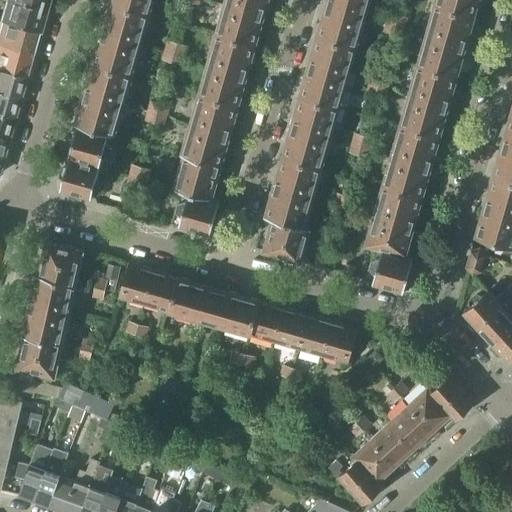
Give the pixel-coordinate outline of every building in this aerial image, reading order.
[(16,0),(7,0),(2,20),(36,31),(39,20),(42,19),(44,12),(43,10),(43,8),(16,0)] [(16,0),(43,8),(45,0),(16,0)] [(109,0),(109,1),(150,13),(154,0),(109,0)] [(224,0),(223,2),(264,14),(268,0),(224,0)] [(326,0),(325,4),(365,15),(369,0),(326,0)] [(435,0),(435,3),(474,15),(478,0),(435,0)] [(109,1),(101,32),(142,43),(150,13),(109,1)] [(223,2),(215,33),(256,44),(264,14),(223,2)] [(435,3),(426,33),(466,45),(474,15),(435,3)] [(325,4),(317,34),(356,45),(365,15),(325,4)] [(389,12),(386,22),(396,24),(398,15),(389,12)] [(398,15),(396,24),(405,27),(408,18),(398,15)] [(2,20),(0,26),(0,43),(31,52),(33,42),(35,43),(38,33),(36,32),(36,31),(2,20)] [(384,31),(393,33),(396,24),(386,22),(384,31)] [(396,24),(393,33),(402,36),(405,27),(396,24)] [(101,32),(92,62),(133,74),(142,43),(101,32)] [(215,33),(206,63),(247,75),(256,44),(215,33)] [(426,33),(418,63),(457,75),(466,45),(426,33)] [(317,34),(308,64),(347,76),(356,45),(317,34)] [(167,40),(165,49),(175,52),(177,43),(167,40)] [(0,68),(24,75),(25,73),(27,73),(29,63),(28,62),(31,52),(0,43),(0,68)] [(177,43),(175,52),(184,55),(186,45),(177,43)] [(162,59),(172,62),(175,52),(165,49),(162,59)] [(175,52),(172,62),(181,65),(184,55),(175,52)] [(92,62),(83,92),(124,104),(133,74),(92,62)] [(206,63),(197,94),(238,105),(247,75),(206,63)] [(418,63),(409,94),(449,105),(457,75),(418,63)] [(308,64),(299,95),(339,106),(347,76),(308,64)] [(0,68),(0,90),(18,96),(21,87),(23,86),(25,78),(24,76),(24,75),(0,68)] [(372,72),(369,81),(378,84),(381,75),(372,72)] [(381,75),(378,84),(388,87),(390,78),(381,75)] [(366,91),(376,94),(378,84),(369,81),(366,91)] [(378,84),(376,94),(385,96),(388,87),(378,84)] [(0,90),(0,112),(14,117),(17,106),(16,104),(18,96),(0,90)] [(74,123),(77,124),(116,134),(124,104),(83,92),(74,123)] [(197,94),(188,125),(229,136),(238,105),(197,94)] [(409,94),(401,124),(440,135),(449,105),(409,94)] [(299,95),(291,125),(330,136),(339,106),(299,95)] [(150,101),(147,110),(157,113),(160,104),(150,101)] [(160,104),(157,113),(166,116),(169,106),(160,104)] [(144,120),(154,122),(157,113),(147,110),(144,120)] [(0,112),(0,135),(6,137),(9,129),(11,128),(14,117),(0,112)] [(157,113),(154,122),(164,125),(166,116),(157,113)] [(511,113),(510,113),(502,144),(511,146),(511,113)] [(68,157),(69,157),(101,166),(106,168),(116,134),(77,124),(68,157)] [(401,124),(392,154),(431,165),(440,135),(401,124)] [(183,153),(183,156),(221,167),(229,136),(188,125),(181,152),(183,153)] [(291,125),(282,155),(322,166),(330,136),(291,125)] [(354,133),(352,142),(361,145),(364,136),(354,133)] [(364,136),(361,145),(370,148),(373,138),(364,136)] [(349,151),(359,154),(361,145),(352,142),(349,151)] [(511,146),(502,144),(493,174),(511,179),(511,146)] [(361,145),(359,154),(368,157),(370,148),(361,145)] [(392,154),(383,183),(423,195),(431,165),(392,154)] [(282,155),(273,185),(313,196),(322,166),(282,155)] [(182,188),(181,189),(212,197),(221,167),(183,156),(174,186),(182,188)] [(101,166),(69,157),(66,167),(62,168),(60,176),(63,180),(60,187),(58,187),(58,188),(60,189),(59,191),(61,191),(61,189),(70,191),(71,196),(79,198),(82,195),(90,197),(89,199),(91,199),(91,197),(93,198),(101,166)] [(132,164),(129,173),(139,176),(142,167),(132,164)] [(142,167),(139,176),(148,179),(150,170),(142,167)] [(126,183),(136,185),(139,176),(129,173),(126,183)] [(511,179),(493,174),(484,205),(511,212),(511,179)] [(139,176),(136,185),(146,188),(148,179),(139,176)] [(383,183),(374,213),(414,225),(423,195),(383,183)] [(265,215),(272,218),(310,228),(310,227),(305,226),(313,196),(273,185),(265,215)] [(212,197),(181,189),(172,223),(210,233),(220,199),(212,197)] [(337,193),(334,202),(344,205),(347,196),(337,193)] [(347,196),(344,205),(353,208),(356,198),(347,196)] [(331,212),(341,214),(344,205),(334,202),(331,212)] [(344,205),(341,214),(351,217),(353,208),(344,205)] [(511,212),(484,205),(475,235),(511,245),(511,212)] [(365,244),(375,247),(375,246),(405,255),(414,225),(374,213),(365,244)] [(310,228),(272,218),(263,251),(300,262),(310,228)] [(46,240),(38,273),(76,282),(84,249),(46,240)] [(375,246),(375,247),(366,280),(403,291),(403,290),(410,290),(412,282),(407,279),(413,257),(405,255),(375,246)] [(471,250),(466,267),(472,274),(481,271),(486,254),(480,247),(471,250)] [(316,255),(313,265),(323,268),(326,258),(316,255)] [(343,274),(352,276),(355,266),(346,264),(347,259),(336,256),(332,270),(343,273),(343,274)] [(119,297),(144,304),(154,269),(129,262),(119,297)] [(144,304),(168,311),(178,276),(154,269),(144,304)] [(35,273),(28,303),(69,312),(76,282),(38,273),(35,273)] [(168,311),(210,323),(219,288),(178,276),(168,311)] [(97,277),(95,287),(105,289),(107,279),(97,277)] [(479,327),(487,336),(509,314),(511,311),(511,284),(496,299),(488,289),(480,296),(476,294),(470,300),(471,305),(467,308),(467,315),(470,318),(468,322),(474,329),(479,327)] [(105,289),(95,287),(93,297),(102,299),(105,289)] [(210,323),(249,334),(259,299),(219,288),(210,323)] [(249,334),(274,341),(284,306),(259,299),(249,334)] [(21,334),(24,335),(62,343),(69,312),(28,303),(21,334)] [(274,341),(298,348),(308,313),(284,306),(274,341)] [(511,311),(509,314),(487,336),(494,344),(492,348),(498,354),(502,353),(505,356),(511,357),(511,356),(511,311)] [(298,348),(322,355),(332,320),(308,313),(298,348)] [(332,320),(322,355),(347,362),(357,327),(332,320)] [(136,333),(139,324),(129,321),(126,331),(127,331),(125,338),(133,341),(135,333),(136,333)] [(148,326),(139,324),(136,333),(146,336),(148,326)] [(160,340),(170,343),(173,333),(163,331),(160,340)] [(16,368),(54,377),(60,352),(62,344),(62,343),(24,335),(21,346),(19,355),(16,368)] [(84,338),(82,348),(91,350),(93,340),(84,338)] [(411,343),(410,345),(407,356),(423,364),(430,355),(432,354),(430,352),(429,352),(420,346),(420,345),(417,345),(411,343)] [(91,350),(82,348),(79,358),(89,360),(91,350)] [(232,360),(241,363),(244,353),(234,351),(232,360)] [(244,353),(241,363),(251,366),(254,356),(244,353)] [(427,387),(427,388),(455,418),(474,401),(440,364),(432,371),(438,377),(442,374),(446,378),(431,391),(427,387)] [(280,374),(290,377),(293,367),(283,365),(280,374)] [(293,367),(290,377),(300,380),(303,370),(293,367)] [(86,411),(101,417),(107,420),(114,405),(65,383),(63,387),(42,382),(14,375),(10,393),(33,398),(35,392),(55,397),(70,403),(72,404),(86,411)] [(329,388),(338,392),(342,381),(333,378),(329,388)] [(401,381),(394,388),(400,395),(408,388),(401,381)] [(400,395),(394,388),(386,394),(393,402),(400,395)] [(427,388),(409,404),(432,431),(451,414),(455,418),(427,388)] [(0,394),(0,418),(17,422),(23,400),(10,397),(0,394)] [(66,410),(70,403),(55,397),(52,403),(52,404),(66,410)] [(72,404),(69,412),(68,415),(81,422),(86,411),(72,404)] [(409,404),(390,421),(414,448),(432,431),(409,404)] [(326,414),(314,409),(311,418),(322,422),(326,414)] [(364,415),(357,422),(363,429),(371,422),(364,415)] [(108,442),(111,436),(112,433),(116,424),(107,420),(101,417),(96,425),(104,429),(100,437),(101,438),(100,439),(108,442)] [(0,418),(0,442),(12,445),(17,422),(0,418)] [(29,434),(38,435),(41,421),(32,419),(29,434)] [(390,421),(372,438),(396,464),(414,448),(390,421)] [(363,429),(357,422),(349,429),(355,436),(363,429)] [(112,433),(125,438),(128,430),(116,424),(112,433)] [(128,430),(125,438),(141,445),(144,437),(128,430)] [(146,452),(154,455),(160,441),(152,437),(146,452)] [(352,455),(356,460),(378,481),(396,464),(372,438),(352,455)] [(0,442),(0,465),(7,467),(12,445),(0,442)] [(48,458),(33,499),(48,505),(66,458),(67,456),(68,453),(53,447),(52,450),(48,458)] [(18,494),(33,499),(48,458),(34,452),(29,465),(24,479),(18,494)] [(203,475),(203,474),(207,463),(192,456),(188,467),(187,468),(203,475)] [(48,505),(64,511),(76,480),(69,478),(75,462),(66,458),(48,505)] [(64,511),(67,511),(81,511),(97,471),(99,462),(91,459),(86,472),(79,470),(76,480),(64,511)] [(378,481),(356,460),(346,470),(337,459),(328,467),(362,503),(381,486),(377,481),(378,481)] [(15,476),(24,479),(29,465),(18,461),(15,476)] [(203,474),(217,480),(222,469),(207,463),(203,474)] [(222,469),(217,480),(232,487),(237,475),(222,469)] [(81,511),(97,511),(110,476),(105,474),(97,471),(81,511)] [(97,511),(115,511),(125,487),(117,483),(119,479),(111,476),(110,476),(97,511)] [(150,511),(158,493),(159,490),(153,488),(156,479),(146,476),(142,487),(133,511),(150,511)] [(126,482),(125,487),(115,511),(133,511),(142,487),(126,482)] [(150,511),(168,511),(173,500),(178,489),(170,486),(166,496),(158,493),(150,511)] [(203,511),(204,511),(208,502),(200,499),(195,511),(203,511)] [(285,511),(349,511),(320,499),(306,511),(289,511),(288,510),(285,511)] [(175,511),(179,502),(173,500),(168,511),(175,511)]
